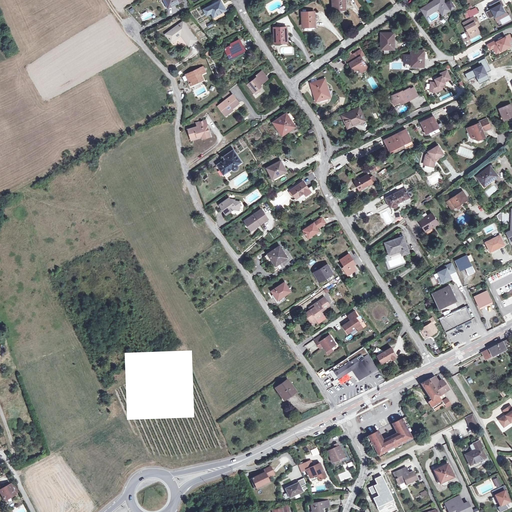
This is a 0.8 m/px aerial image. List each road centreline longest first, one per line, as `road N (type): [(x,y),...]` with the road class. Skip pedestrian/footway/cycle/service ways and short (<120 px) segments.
road 1 (residential): [(125,25),(176,89),(180,152),(202,202),(340,413)]
road 2 (residential): [(435,366),(323,186),(324,155)]
road 3 (track): [(179,103),(0,195)]
road 4 (residential): [(406,0),(289,84)]
